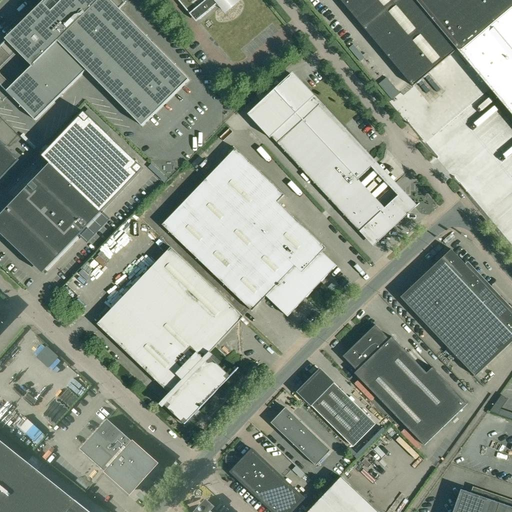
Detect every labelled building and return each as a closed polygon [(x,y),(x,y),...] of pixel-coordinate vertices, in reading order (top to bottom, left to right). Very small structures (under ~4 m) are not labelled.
[(15,32),(7,40),(33,65),(6,92),(14,99),(35,121),(86,70),(142,127),(189,80),(119,10),(125,4),(121,0),(47,0),(36,12),(30,18),(29,18),(21,25),(22,26),(16,33),(15,32)] [(177,0),(189,14),(190,15),(196,22),(199,20),(219,3),(222,5),(222,6),(222,7),(222,8),(223,9),(224,10),(225,10),(226,10),(227,10),(228,9),(229,8),(230,7),(231,6),(232,4),(232,3),(233,2),(232,1),(230,0),(229,0),(177,0)] [(511,0),(340,0),(413,87),(456,51),(457,50),(511,115),(511,0)] [(264,103),(251,115),(271,137),(360,232),(362,230),(362,231),(365,228),(371,234),(376,240),(373,244),(407,213),(408,212),(409,210),(405,206),(405,205),(402,201),(401,202),(397,197),(394,200),(394,199),(381,211),(356,184),(360,181),(358,179),(375,164),(367,155),(341,127),(314,98),(308,92),(300,83),(293,76),(283,85),(264,103)] [(0,216),(0,232),(15,248),(19,251),(43,274),(45,271),(52,264),(101,213),(143,169),(84,112),(42,156),(50,164),(15,200),(0,216)] [(0,179),(19,160),(0,141),(0,179)] [(205,181),(254,227),(278,202),(284,195),(236,149),(205,181)] [(316,287),(254,227),(205,181),(162,225),(252,311),(266,297),(288,317),(316,287)] [(326,248),(278,202),(254,227),(316,287),(337,266),(322,252),(326,248)] [(230,376),(208,355),(244,317),(171,247),(97,324),(170,394),(169,395),(170,395),(163,403),(185,424),(198,410),(239,368),(238,368),(230,376)] [(511,308),(468,262),(464,266),(451,252),(453,251),(452,250),(401,298),(475,377),(511,342),(511,308)] [(376,325),(343,357),(357,371),(355,374),(424,446),(468,404),(433,368),(427,373),(392,337),(390,340),(376,325)] [(309,392),(303,398),(347,441),(370,419),(326,375),(320,381),(318,378),(306,390),(309,392)] [(501,395),(489,411),(511,419),(511,413),(500,409),(507,399),(501,395)] [(287,409),(272,425),(275,427),(276,428),(316,466),(331,451),(291,413),(290,411),(287,409)] [(131,441),(130,442),(128,440),(106,420),(78,450),(101,470),(103,472),(102,473),(127,496),(156,463),(131,441)] [(0,511),(86,511),(0,442),(0,511)] [(240,476),(240,477),(238,479),(272,511),(290,511),(304,498),(260,457),(252,449),(238,465),(240,467),(239,468),(238,469),(238,470),(238,474),(239,475),(239,476),(240,476)] [(377,511),(341,477),(308,511),(377,511)] [(461,490),(453,511),(496,511),(500,503),(461,490)] [(204,499),(192,511),(209,511),(213,507),(210,504),(209,502),(208,502),(204,499)] [(511,511),(511,507),(500,503),(496,511),(511,511)]
